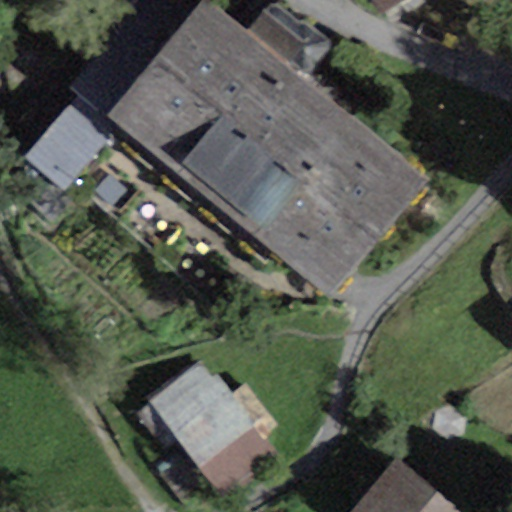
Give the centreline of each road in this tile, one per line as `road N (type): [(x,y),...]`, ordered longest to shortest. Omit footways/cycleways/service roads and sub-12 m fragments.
road 1 (residential): [(155,511),(0,265)]
road 2 (residential): [(511,82),(313,0)]
